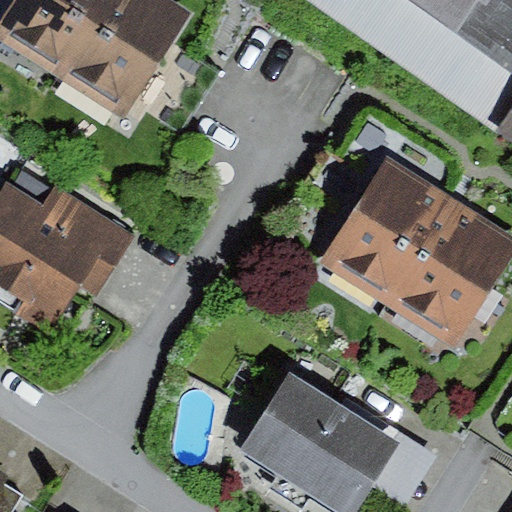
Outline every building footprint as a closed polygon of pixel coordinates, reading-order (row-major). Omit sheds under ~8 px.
[(108,0),(15,0),(0,24),(0,44),(58,80),(108,0)] [(194,15),(169,0),(108,0),(58,80),(127,123),(194,15)] [(309,0),(340,21),(354,0),(309,0)] [(511,0),(354,0),(340,21),(510,135),(511,132),(511,0)] [(452,202),(388,162),(321,266),(387,307),(452,202)] [(43,208),(6,185),(0,195),(0,304),(50,336),(80,287),(98,298),(137,235),(56,186),(43,208)] [(511,260),(511,238),(452,202),(387,307),(456,350),(511,260)] [(340,407),(291,374),(241,451),(335,511),(353,511),(370,487),(398,444),(340,407)] [(346,398),(340,407),(398,444),(370,487),(405,509),(438,457),(346,398)] [(10,477),(0,470),(0,492),(5,485),(10,477)] [(0,511),(13,511),(23,496),(5,485),(0,492),(0,511)]
